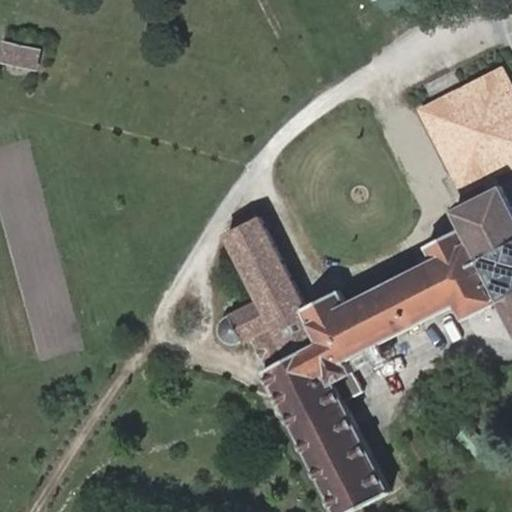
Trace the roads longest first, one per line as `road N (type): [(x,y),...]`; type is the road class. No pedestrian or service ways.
road 1 (track): [(491,0),(319,107),(256,169),(40,511)]
road 2 (residential): [(511,349),(421,344),(396,361),(393,419),(414,461)]
road 3 (track): [(263,0),(319,107)]
